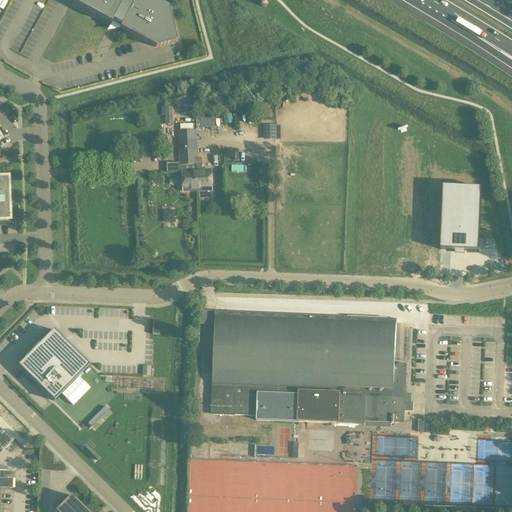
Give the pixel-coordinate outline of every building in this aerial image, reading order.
[(176,42),(168,8),(152,0),(73,0),(72,2),(110,23),(144,42),(155,47),(176,42)] [(264,140),(277,140),(277,126),(264,126),(264,140)] [(196,131),(178,132),(179,163),(166,164),(166,173),(182,172),(183,192),(197,191),(196,165),(197,165),(197,164),(197,159),(196,131)] [(196,165),(197,191),(212,191),(211,171),(202,171),(202,164),(199,164),(197,164),(197,165),(196,165)] [(488,193),(449,193),(449,256),(488,256),(488,193)] [(165,224),(174,224),(174,212),(165,212),(165,224)] [(256,421),(297,422),(364,425),(363,426),(391,427),(391,423),(393,423),(393,421),(401,421),(402,411),(412,412),(413,403),(404,402),(404,396),(402,395),(404,366),(394,366),(396,319),(215,312),(211,388),(219,388),(219,395),(211,395),(210,412),(213,415),(230,416),(230,412),(235,412),(235,415),(256,416),(256,421)] [(53,330),(17,366),(53,401),(89,365),(53,330)] [(83,428),(94,416),(76,399),(65,411),(83,428)] [(106,406),(88,423),(95,430),(113,413),(106,406)] [(0,429),(0,450),(2,452),(6,448),(11,442),(12,441),(14,440),(2,429),(1,431),(0,429)] [(54,511),(86,511),(70,496),(54,511)]
